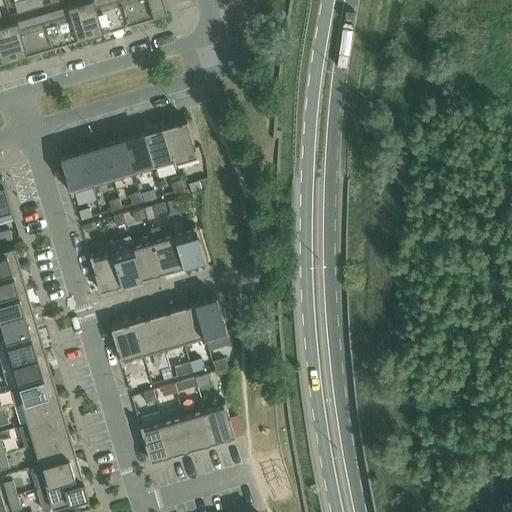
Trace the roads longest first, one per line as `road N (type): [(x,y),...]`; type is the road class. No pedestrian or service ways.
road 1 (primary): [(327,0),(301,210),(304,310),(336,511)]
road 2 (primary): [(362,511),(329,310),(328,211),(350,0)]
road 3 (residential): [(142,505),(29,128)]
road 4 (residential): [(29,128),(228,69)]
road 5 (residential): [(217,34),(19,93)]
